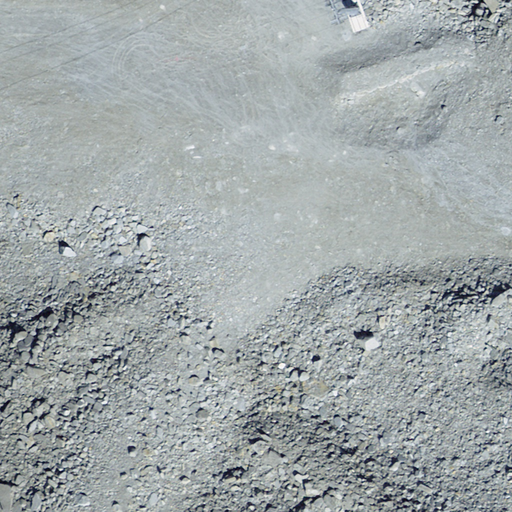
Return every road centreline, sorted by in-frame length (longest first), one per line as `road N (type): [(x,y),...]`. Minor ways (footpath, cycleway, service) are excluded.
road 1 (track): [(260,186),(149,511)]
road 2 (track): [(260,186),(0,130)]
road 3 (track): [(511,121),(260,186)]
road 4 (track): [(188,0),(260,186)]
